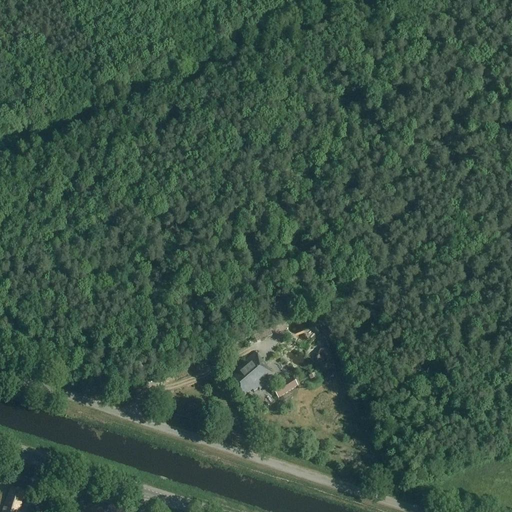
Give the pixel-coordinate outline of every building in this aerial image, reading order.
[(253,336),(256,344),(272,337),(269,329),(253,336)] [(259,390),(274,378),(253,353),(226,376),(227,378),(227,379),(241,396),(250,389),(252,391),(257,387),(259,390)] [(278,399),(298,386),(292,378),(273,390),(278,399)] [(311,386),(305,389),(309,395),(314,391),(311,386)] [(24,501),(26,494),(10,489),(2,511),(19,511),(21,505),(20,505),(21,500),(24,501)]
